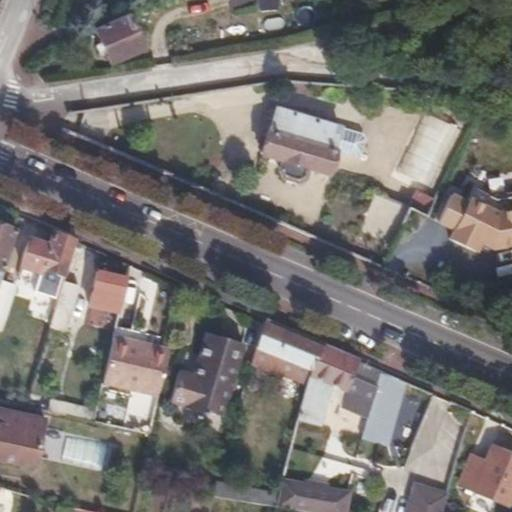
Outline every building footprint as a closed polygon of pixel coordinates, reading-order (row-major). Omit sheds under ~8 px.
[(128,12),(93,28),(109,65),(143,50),(128,12)] [(325,133),(263,112),(249,154),(270,161),(292,169),(312,176),(318,156),(317,156),(325,133)] [(346,140),(325,133),(317,156),(318,156),(339,163),(344,160),(349,145),(346,140)] [(292,169),(270,161),(266,172),(269,178),(282,183),(288,179),(292,169)] [(456,195),(444,223),(459,230),(455,239),(471,246),(475,237),(482,240),(495,245),(511,242),(511,190),(496,195),(478,187),(472,202),(456,195)] [(353,208),(326,199),(320,215),(368,233),(379,202),(359,194),(353,208)] [(0,286),(3,279),(18,231),(0,225),(0,286)] [(78,240),(54,230),(50,244),(32,238),(23,266),(43,272),(44,269),(66,276),(78,240)] [(471,246),(478,249),(482,240),(475,237),(471,246)] [(120,313),(128,276),(100,269),(92,306),(120,313)] [(18,285),(3,279),(0,286),(0,329),(3,330),(18,285)] [(64,281),(51,325),(67,330),(80,285),(64,281)] [(323,345),(266,321),(253,364),(280,374),(285,358),(314,370),(323,345)] [(181,370),(172,400),(225,416),(246,342),(208,331),(195,373),(181,370)] [(160,392),(170,347),(115,335),(104,380),(160,392)] [(383,370),(323,345),(314,370),(308,385),(299,417),(321,424),(333,385),(363,396),(368,385),(379,388),(382,375),(383,370)] [(308,385),(314,370),(285,358),(280,374),(308,385)] [(398,380),(382,375),(379,388),(372,409),(355,473),(370,477),(398,380)] [(372,409),(379,388),(368,385),(363,396),(361,407),(372,409)] [(50,410),(95,419),(98,408),(52,399),(50,410)] [(45,419),(0,409),(0,456),(36,464),(45,419)] [(510,504),(511,498),(511,453),(494,446),(487,461),(474,455),(462,482),(510,504)] [(215,494),(277,505),(280,491),(217,480),(215,494)] [(277,505),(316,511),(344,511),(349,494),(329,491),(327,487),(312,485),(307,488),(282,482),(280,491),(277,505)] [(413,511),(443,511),(450,491),(422,482),(413,511)]
